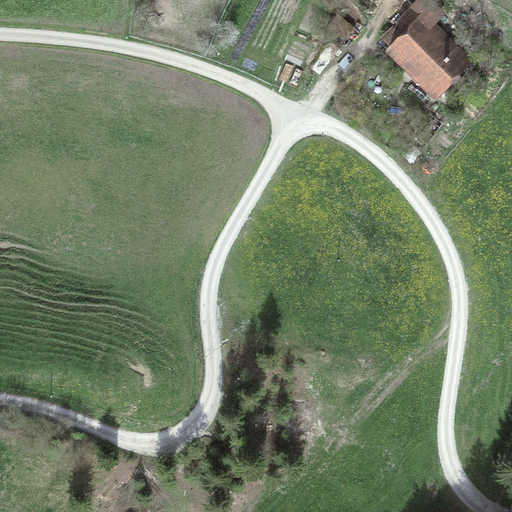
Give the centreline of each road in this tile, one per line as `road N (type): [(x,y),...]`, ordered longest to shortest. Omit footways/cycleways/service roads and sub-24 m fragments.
road 1 (track): [(298,117),(215,258),(206,285),(211,388),(184,434),(161,443),(0,400)]
road 2 (track): [(298,117),(382,154),(443,237),(459,288),(452,461),(461,488),(485,511)]
road 3 (track): [(298,117),(178,60),(0,34)]
